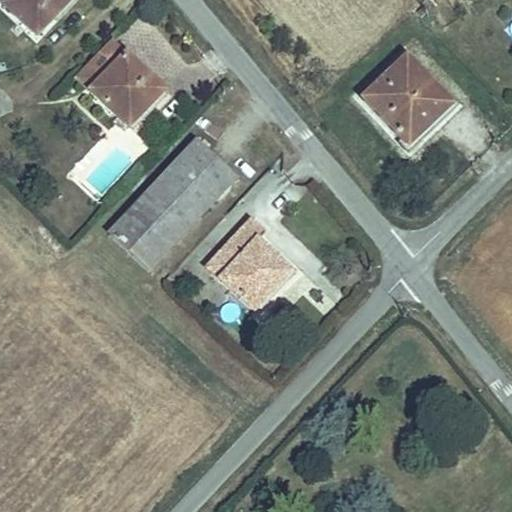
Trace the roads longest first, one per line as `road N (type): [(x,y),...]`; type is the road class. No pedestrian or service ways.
road 1 (residential): [(408,261),(190,0)]
road 2 (unclassified): [(181,511),(408,261)]
road 3 (residential): [(511,398),(408,261)]
road 4 (unclassified): [(408,261),(511,157)]
